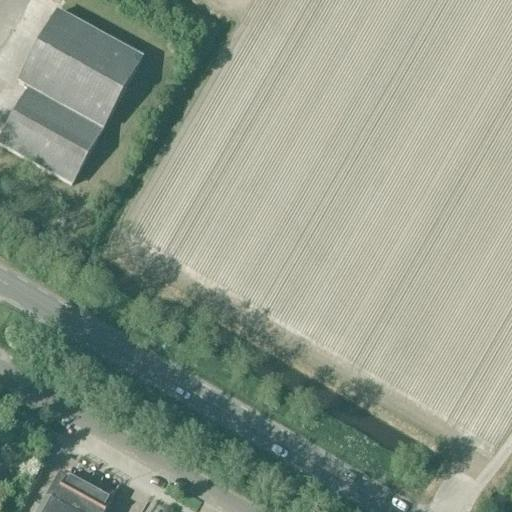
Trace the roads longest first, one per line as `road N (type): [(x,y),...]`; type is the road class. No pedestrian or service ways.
road 1 (tertiary): [(395,511),(0,282)]
road 2 (residential): [(238,511),(0,369)]
